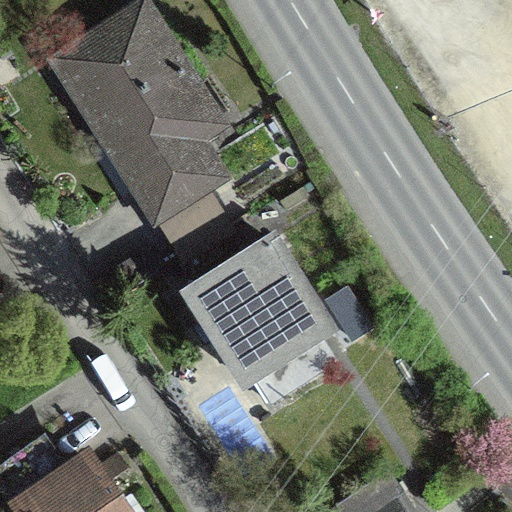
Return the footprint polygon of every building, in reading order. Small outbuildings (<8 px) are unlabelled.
[(175,162),(168,152),(213,123),(140,8),(74,51),(93,80),(86,84),(117,133),(102,142),(132,189),(175,162)] [(221,338),(248,381),(280,361),(316,338),(328,331),(272,242),(177,302),(205,347),(221,338)] [(288,394),(333,365),(316,338),(280,361),(290,377),(281,383),(288,394)] [(32,449),(0,471),(0,500),(8,511),(129,511),(90,453),(52,479),(32,449)] [(406,511),(383,478),(333,511),(406,511)]
